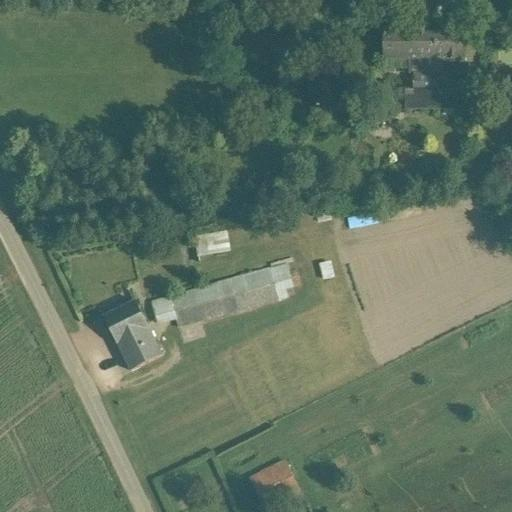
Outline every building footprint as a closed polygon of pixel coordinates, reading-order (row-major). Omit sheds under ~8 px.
[(385,30),(385,58),(412,58),(412,73),(415,73),(414,91),(405,91),(405,110),(459,110),(459,91),(438,91),(438,73),(466,73),(465,29),(385,30)] [(344,87),(312,89),(313,123),(346,121),(344,87)] [(201,233),(204,254),(231,251),(229,230),(201,233)] [(180,328),(288,299),(285,291),(294,288),(288,265),(171,296),(180,328)] [(163,356),(136,302),(105,317),(118,345),(119,345),(132,371),(163,356)] [(300,490),(286,462),(269,471),(251,479),(264,508),(282,499),(300,490)]
